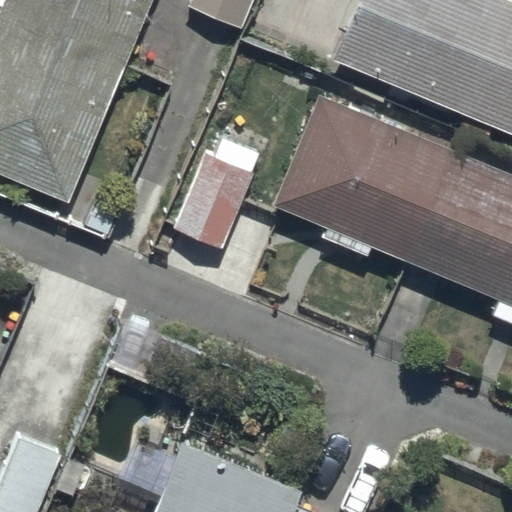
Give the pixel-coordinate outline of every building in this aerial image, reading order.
[(0,0),(0,170),(68,199),(143,0),(0,0)] [(246,0),(186,0),(186,1),(237,22),(246,0)] [(511,0),(352,0),(328,59),(511,133),(511,0)] [(511,171),(314,90),(267,203),(322,225),(318,234),(368,255),(372,244),(511,301),(511,171)] [(246,170),(201,153),(172,227),(218,244),(246,170)] [(291,480),(173,431),(139,511),(326,511),(285,495),(291,480)] [(29,511),(53,446),(15,432),(0,472),(0,511),(29,511)]
